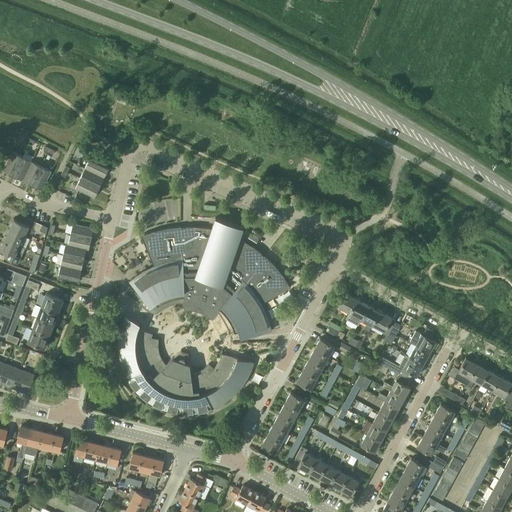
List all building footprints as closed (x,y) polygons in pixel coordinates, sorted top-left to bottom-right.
[(12,174),(22,155),(12,151),(3,170),(12,174)] [(104,177),(109,167),(94,160),(96,155),(92,152),(85,168),(104,177)] [(22,179),(31,160),(22,155),(12,174),(22,179)] [(31,184),(41,165),(31,160),(22,179),(31,184)] [(41,189),(51,170),(41,165),(31,184),(41,189)] [(104,177),(85,168),(80,178),(98,186),(99,187),(101,183),(104,177)] [(98,186),(80,178),(75,188),(94,197),(97,191),(99,187),(98,186)] [(14,218),(9,228),(24,235),(27,230),(32,233),(35,228),(34,228),(36,222),(24,216),(21,221),(20,221),(14,218)] [(241,335),(272,330),(270,320),(267,311),(265,309),(268,307),(265,301),(291,287),(284,275),(275,264),(265,255),(264,256),(261,253),(262,252),(255,247),(243,240),(240,238),(244,227),(216,217),(212,229),(208,228),(195,226),(186,226),(186,227),(184,227),(182,227),(182,226),(168,228),(155,231),(141,235),(153,265),(145,269),(137,274),(129,281),(145,298),(140,303),(149,311),(152,312),(154,312),(157,312),(159,310),(163,307),(166,306),(169,304),(174,302),(179,301),(185,300),(185,303),(185,307),(192,307),(199,309),(206,312),(212,316),(218,309),(220,306),(224,310),(227,315),(230,320),(233,325),(235,330),(239,329),(241,335)] [(94,227),(73,223),(70,234),(90,238),(91,238),(94,227)] [(45,234),(48,227),(41,224),(38,231),(45,234)] [(9,228),(4,238),(19,245),(24,235),(9,228)] [(86,249),(89,249),(91,238),(90,238),(70,234),(68,245),(86,249)] [(18,262),(25,248),(19,245),(4,238),(0,245),(0,248),(6,252),(4,256),(18,262)] [(68,245),(66,244),(63,254),(83,258),(84,259),(86,249),(68,245)] [(61,265),(81,269),(84,259),(83,258),(63,254),(61,265)] [(61,282),(63,277),(79,280),(81,269),(61,265),(58,276),(57,281),(61,282)] [(23,285),(25,279),(14,275),(12,281),(18,283),(14,296),(18,297),(23,285)] [(37,289),(40,284),(28,279),(26,285),(21,298),(26,299),(31,287),(37,289)] [(119,287),(114,285),(110,294),(115,297),(119,287)] [(350,311),(358,298),(346,291),(338,305),(350,311)] [(58,312),(63,299),(46,292),(41,305),(58,312)] [(22,311),(26,299),(21,298),(17,309),(22,311)] [(358,325),(361,318),(369,304),(358,298),(350,311),(346,319),(358,325)] [(2,305),(0,311),(0,312),(6,315),(11,316),(14,309),(15,305),(10,303),(9,308),(2,305)] [(373,324),(380,310),(369,304),(361,318),(367,321),(364,328),(369,331),(373,324)] [(54,323),(58,312),(41,305),(37,317),(54,323)] [(17,309),(13,320),(18,322),(22,311),(17,309)] [(388,336),(394,325),(389,322),(392,316),(380,310),(373,324),(385,330),(383,333),(388,336)] [(11,316),(6,315),(0,331),(0,334),(4,336),(11,316)] [(153,333),(138,328),(140,322),(124,316),(123,319),(121,324),(120,328),(119,331),(119,334),(119,339),(118,344),(118,348),(119,351),(119,356),(121,360),(120,360),(121,363),(122,366),(124,371),(126,376),(127,378),(126,379),(128,382),(131,386),(134,390),(136,392),(139,395),(142,398),(147,401),(146,401),(149,403),(152,405),(152,404),(156,407),(161,409),(164,410),(167,411),(172,412),(177,413),(180,414),(183,414),(188,414),(193,414),(197,414),(200,413),(205,412),(209,410),(210,411),(213,409),(212,408),(215,407),(220,404),(224,402),(226,401),(229,399),(233,395),(236,392),(239,390),(240,387),(243,383),(246,379),(248,376),(249,374),(251,369),(253,364),(254,361),(222,353),(221,357),(219,361),(217,364),(214,367),(209,363),(208,363),(204,368),(198,371),(191,372),(190,363),(190,362),(188,352),(186,352),(185,352),(183,351),(182,350),(181,350),(174,357),(173,357),(166,363),(162,358),(159,352),(158,345),(159,338),(152,337),(153,333)] [(49,335),(54,323),(37,317),(32,328),(49,335)] [(13,335),(18,322),(13,320),(8,333),(6,339),(17,343),(19,337),(13,335)] [(342,326),(331,320),(329,324),(326,330),(337,336),(340,330),(342,326)] [(393,339),(399,328),(394,325),(388,336),(393,339)] [(45,347),(49,335),(32,328),(28,341),(45,347)] [(416,329),(410,341),(416,344),(429,351),(430,352),(436,340),(422,333),(416,329)] [(342,339),(345,333),(340,330),(337,336),(342,339)] [(391,344),(393,339),(388,336),(385,340),(391,344)] [(329,356),(335,345),(321,337),(315,348),(329,356)] [(348,353),(352,347),(343,342),(339,348),(348,353)] [(423,363),(429,351),(416,344),(410,356),(423,363)] [(323,367),(329,356),(315,348),(309,359),(323,367)] [(416,374),(423,363),(410,356),(405,353),(399,365),(381,355),(377,361),(388,367),(410,379),(413,373),(416,374)] [(454,366),(449,375),(466,384),(470,377),(478,362),(467,356),(460,369),(454,366)] [(317,377),(323,367),(309,359),(303,370),(317,377)] [(358,372),(363,363),(357,360),(352,369),(358,372)] [(385,372),(388,367),(377,361),(374,366),(385,372)] [(470,377),(466,384),(471,387),(475,379),(481,383),(489,368),(478,362),(470,377)] [(0,381),(13,387),(20,369),(5,363),(0,376),(0,381)] [(338,375),(342,366),(337,363),(332,372),(338,375)] [(489,368),(481,383),(488,386),(486,390),(491,393),(493,389),(501,375),(489,368)] [(28,392),(34,374),(20,369),(13,387),(28,392)] [(311,388),(317,377),(303,370),(297,380),(311,388)] [(256,371),(252,379),(259,382),(263,375),(256,371)] [(332,385),(338,375),(332,372),(326,383),(332,385)] [(360,373),(354,384),(360,387),(361,388),(367,377),(360,373)] [(411,386),(407,384),(410,379),(399,373),(396,379),(397,379),(393,385),(385,381),(383,385),(391,390),(405,397),(411,386)] [(511,381),(501,375),(493,389),(505,396),(503,398),(509,401),(511,394),(511,388),(509,387),(511,382),(511,381)] [(326,396),(332,385),(326,383),(320,393),(326,396)] [(354,384),(348,395),(349,395),(354,398),(360,387),(354,384)] [(457,401),(460,395),(440,385),(437,390),(457,401)] [(377,396),(385,400),(399,408),(405,397),(391,390),(387,396),(380,392),(377,396)] [(299,410),(305,399),(291,391),(285,402),(299,410)] [(349,395),(343,405),(348,408),(354,398),(349,395)] [(462,404),(465,398),(460,395),(457,401),(462,404)] [(328,404),(337,409),(340,403),(331,398),(328,404)] [(393,419),(399,408),(385,400),(379,411),(393,419)] [(293,420),(299,410),(285,402),(279,413),(293,420)] [(449,421),(455,410),(442,402),(436,413),(449,421)] [(334,414),(337,409),(328,404),(325,409),(334,414)] [(342,419),(348,408),(343,405),(337,416),(342,419)] [(479,416),(483,409),(474,405),(470,411),(479,416)] [(387,430),(393,419),(379,411),(373,422),(387,430)] [(288,431),(293,420),(279,413),(273,423),(288,431)] [(325,425),(330,416),(325,413),(319,422),(325,425)] [(443,432),(449,421),(436,413),(430,424),(443,432)] [(308,429),(314,418),(309,415),(303,426),(308,429)] [(346,421),(342,419),(337,416),(334,421),(339,424),(343,426),(346,421)] [(483,426),(485,421),(476,416),(473,421),(483,426)] [(464,429),(469,421),(463,418),(459,426),(464,429)] [(509,431),(511,426),(511,425),(501,420),(498,425),(509,431)] [(480,431),(483,426),(473,421),(471,425),(480,431)] [(381,441),(387,430),(373,422),(368,433),(381,441)] [(282,442),(288,431),(273,423),(268,434),(282,442)] [(437,442),(443,432),(430,424),(424,435),(437,442)] [(17,440),(22,441),(20,451),(19,450),(17,456),(23,458),(25,452),(27,443),(27,442),(31,428),(21,425),(17,440)] [(478,435),(480,431),(471,425),(468,430),(478,435)] [(302,439),(303,439),(308,429),(303,426),(297,436),(302,439)] [(338,436),(341,430),(337,428),(332,426),(329,432),(338,436)] [(458,440),(464,429),(459,426),(453,437),(458,440)] [(38,445),(42,431),(31,428),(27,442),(27,443),(25,452),(35,455),(37,445),(38,445)] [(325,441),(328,435),(319,430),(316,436),(325,441)] [(475,440),(478,435),(468,430),(466,435),(475,440)] [(49,448),(53,433),(42,431),(38,445),(49,448)] [(60,451),(63,436),(53,433),(49,448),(60,451)] [(368,433),(362,444),(376,451),(381,441),(368,433)] [(276,453),(282,442),(268,434),(262,445),(276,453)] [(325,441),(336,447),(339,441),(328,435),(325,441)] [(443,452),(446,447),(437,442),(424,435),(418,446),(431,453),(435,447),(443,452)] [(473,445),(475,440),(466,435),(463,440),(473,445)] [(498,449),(504,438),(499,435),(493,446),(498,449)] [(296,450),(302,440),(302,439),(297,436),(291,447),(296,450)] [(452,451),(458,440),(453,437),(447,448),(452,451)] [(89,440),(79,438),(75,453),(74,459),(82,461),(83,455),(85,455),(89,440)] [(100,443),(89,440),(85,455),(96,458),(100,443)] [(470,450),(473,445),(463,440),(460,444),(470,450)] [(346,452),(349,447),(339,441),(336,447),(346,452)] [(110,446),(100,443),(96,458),(107,461),(110,446)] [(467,454),(470,450),(460,444),(458,449),(467,454)] [(308,471),(313,462),(316,457),(306,451),(308,449),(301,445),(294,458),(299,461),(298,465),(308,471)] [(117,464),(121,449),(110,446),(107,461),(117,464)] [(493,446),(487,457),(492,460),(498,449),(493,446)] [(290,461),(296,450),(291,447),(285,458),(290,461)] [(357,458),(360,453),(349,447),(346,452),(357,458)] [(465,459),(467,454),(458,449),(455,454),(465,459)] [(140,469),(143,454),(133,451),(129,466),(140,469)] [(368,464),(371,459),(360,453),(357,458),(368,464)] [(154,457),(143,454),(140,469),(150,471),(154,457)] [(11,470),(14,457),(7,455),(4,467),(11,470)] [(443,467),(446,461),(436,455),(433,461),(438,464),(443,467)] [(150,471),(160,474),(164,459),(154,457),(150,471)] [(319,476),(327,463),(316,457),(313,462),(308,471),(319,476)] [(412,457),(406,468),(420,475),(426,464),(412,457)] [(461,466),(463,462),(454,457),(451,461),(461,466)] [(487,471),(490,464),(493,460),(487,457),(481,468),(487,471)] [(458,471),(461,466),(451,461),(449,466),(458,471)] [(330,482),(338,469),(327,463),(319,476),(330,482)] [(455,476),(458,471),(449,466),(446,471),(455,476)] [(511,484),(511,470),(505,467),(502,472),(499,478),(511,484)] [(414,486),(420,475),(406,468),(400,478),(414,486)] [(481,482),(487,471),(481,468),(475,479),(481,482)] [(341,488),(348,474),(338,469),(330,482),(341,488)] [(453,481),(455,476),(446,471),(444,475),(453,481)] [(435,483),(439,475),(434,472),(429,480),(435,483)] [(198,495),(205,498),(210,486),(213,480),(212,480),(198,473),(195,479),(191,477),(185,489),(198,495)] [(212,480),(213,480),(227,487),(229,481),(215,474),(212,480)] [(352,494),(359,480),(348,474),(341,488),(352,494)] [(40,487),(42,478),(30,475),(28,483),(40,487)] [(450,485),(453,481),(444,475),(441,480),(450,485)] [(133,484),(134,478),(126,476),(125,482),(133,484)] [(408,497),(414,486),(400,478),(394,489),(408,497)] [(507,496),(511,487),(511,484),(499,478),(493,489),(507,496)] [(475,493),(481,482),(475,479),(469,490),(475,493)] [(429,494),(435,483),(429,480),(423,491),(429,494)] [(448,490),(450,485),(441,480),(439,485),(448,490)] [(21,491),(24,483),(16,481),(14,489),(21,491)] [(54,494),(59,483),(54,481),(49,492),(54,494)] [(60,497),(65,486),(59,483),(54,494),(60,497)] [(255,490),(244,484),(241,489),(234,485),(230,494),(236,498),(248,504),(255,490)] [(445,495),(448,490),(439,485),(436,490),(445,495)] [(65,499),(70,488),(65,486),(60,497),(65,499)] [(71,502),(76,491),(70,488),(65,499),(71,502)] [(145,506),(150,496),(153,498),(155,494),(147,489),(145,493),(136,489),(131,499),(145,506)] [(181,509),(187,511),(190,511),(198,495),(185,489),(179,500),(184,503),(181,509)] [(404,505),(408,497),(394,489),(389,500),(402,507),(404,505)] [(501,507),(507,496),(493,489),(491,492),(487,499),(501,507)] [(263,511),(265,511),(270,504),(264,501),(266,496),(255,490),(248,504),(259,510),(263,511)] [(443,499),(445,495),(436,490),(433,494),(443,499)] [(470,501),(475,493),(469,490),(465,498),(470,501)] [(77,505),(82,494),(76,491),(71,502),(77,505)] [(423,505),(429,494),(423,491),(418,502),(423,505)] [(82,507),(87,496),(82,494),(77,505),(82,507)] [(88,510),(93,499),(87,496),(82,507),(88,510)] [(9,508),(11,503),(3,499),(1,505),(9,508)] [(91,511),(93,511),(99,502),(93,499),(88,510),(91,511)] [(132,511),(142,511),(145,506),(131,499),(127,509),(132,511)] [(484,511),(498,511),(501,507),(487,499),(482,510),(484,511)] [(402,507),(389,500),(383,511),(384,511),(407,511),(408,511),(402,507)] [(443,511),(446,505),(437,500),(434,506),(443,511)] [(419,511),(423,505),(418,502),(411,511),(419,511)]
